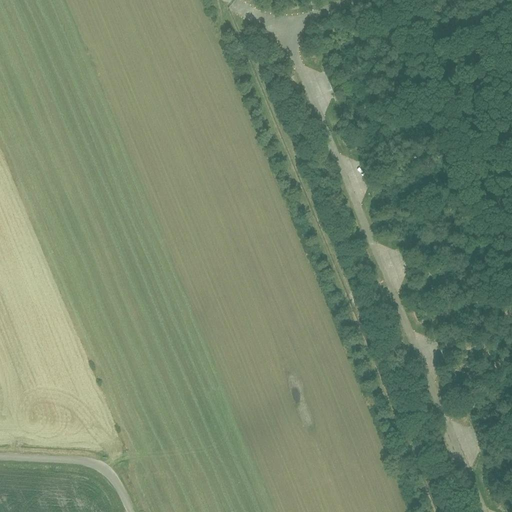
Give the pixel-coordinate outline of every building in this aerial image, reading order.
[(364,39),(318,58),(331,89),(345,120),(392,99),(399,95),(404,89),(409,82),(411,73),(410,66),(407,58),(404,53),(399,46),(392,41),(384,38),(374,38),(364,39)] [(402,128),(356,146),(369,179),(382,209),(430,188),(437,184),(442,177),(447,171),(448,162),(448,155),(445,147),(442,141),(437,135),(430,130),(422,127),(412,126),(402,128)] [(440,219),(394,237),(408,270),(421,300),(468,279),(475,274),(480,268),(485,261),(487,253),(486,245),(483,238),(480,232),(475,226),(468,220),(460,217),(450,217),(440,219)] [(475,307),(429,326),(455,388),(503,367),(510,363),(511,360),(511,316),(510,314),(503,309),(495,306),(485,305),(475,307)] [(511,394),(511,395),(466,413),(493,476),(511,467),(511,394)] [(511,511),(511,498),(502,502),(506,511),(511,511)]
